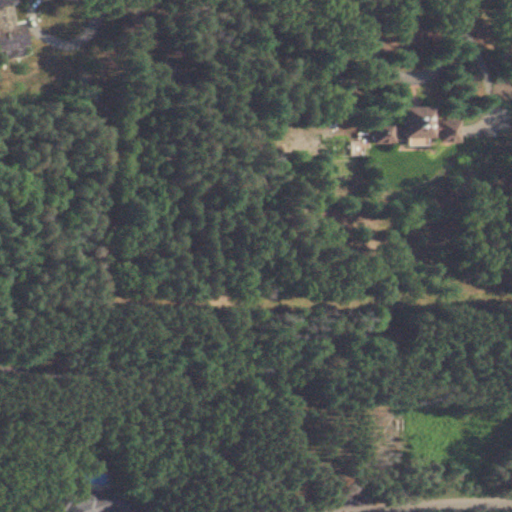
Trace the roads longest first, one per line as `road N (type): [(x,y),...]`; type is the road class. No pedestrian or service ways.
road 1 (residential): [(78,0),(273,8),(308,18),(376,0)]
road 2 (residential): [(511,499),(407,500),(337,511)]
